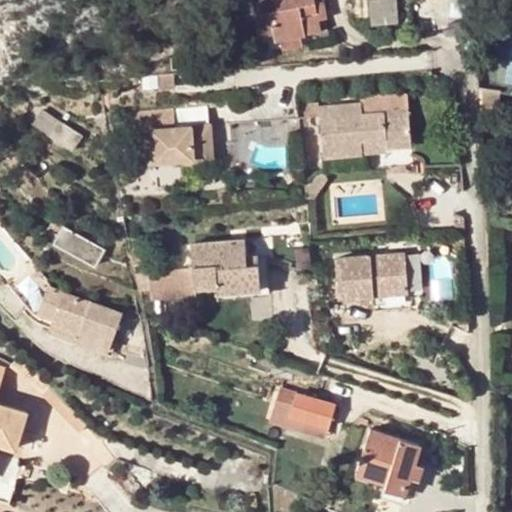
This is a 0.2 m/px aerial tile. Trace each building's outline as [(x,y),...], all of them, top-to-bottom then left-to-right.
[(314,0),(251,0),(259,37),(273,34),(274,40),(305,34),(301,16),(316,13),(314,0)] [(301,16),(305,34),(329,29),(323,0),(314,0),(316,13),(301,16)] [(398,20),(397,0),(370,0),(371,22),(398,20)] [(440,0),(443,27),(459,24),(456,0),(440,0)] [(174,70),(144,70),(144,87),(174,87),(174,70)] [(499,89),(479,86),(481,107),(496,109),(499,89)] [(132,111),(134,131),(150,130),(150,145),(151,158),(178,155),(190,155),(190,158),(212,157),(208,123),(174,125),(172,108),(132,111)] [(319,113),(324,162),(365,158),(364,143),(391,141),(391,149),(414,148),(411,113),(361,117),(360,108),(319,113)] [(34,124),(49,133),(57,118),(43,109),(34,124)] [(49,133),(74,148),(82,133),(57,118),(49,133)] [(135,145),(150,145),(150,130),(134,131),(135,145)] [(66,240),(63,246),(95,264),(105,247),(63,224),(57,235),(66,240)] [(66,240),(57,235),(53,241),(63,246),(66,240)] [(128,238),(134,265),(145,263),(139,235),(128,238)] [(261,289),(258,260),(246,262),(245,253),(244,238),(191,243),(194,287),(215,285),(216,294),(261,289)] [(258,252),(245,253),(246,262),(258,260),(258,252)] [(411,252),(341,258),(345,298),(415,291),(411,252)] [(42,296),(39,307),(51,316),(55,300),(42,296)] [(117,316),(55,300),(51,316),(63,324),(81,331),(100,339),(109,343),(117,316)] [(35,324),(48,326),(51,316),(39,307),(35,324)] [(63,324),(51,316),(48,326),(44,342),(73,350),(74,345),(107,353),(109,343),(100,339),(81,331),(63,324)] [(74,345),(73,350),(106,358),(107,353),(74,345)] [(174,367),(169,381),(201,392),(205,377),(174,367)] [(31,405),(30,408),(29,411),(47,416),(52,398),(49,396),(22,387),(18,400),(31,405)] [(280,387),(273,409),(290,413),(289,419),(328,430),(336,401),(280,387)] [(0,442),(14,446),(25,410),(0,402),(0,442)] [(290,413),(273,409),(270,420),(326,436),(328,430),(289,419),(290,413)] [(47,416),(29,411),(24,426),(41,432),(47,416)] [(369,428),(355,472),(387,482),(384,494),(403,501),(411,475),(419,477),(423,466),(415,463),(421,445),(369,428)] [(300,491),(273,481),(274,491),(275,506),(293,510),(300,491)]
